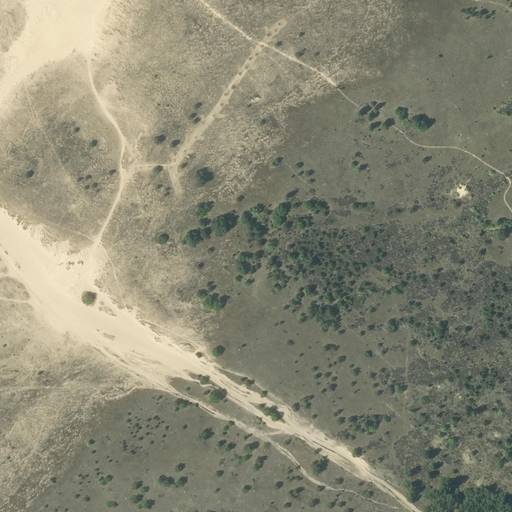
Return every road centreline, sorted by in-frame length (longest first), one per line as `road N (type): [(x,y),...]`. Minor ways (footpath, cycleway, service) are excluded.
road 1 (track): [(418,511),(249,396),(55,301),(0,229)]
road 2 (track): [(99,0),(0,94)]
